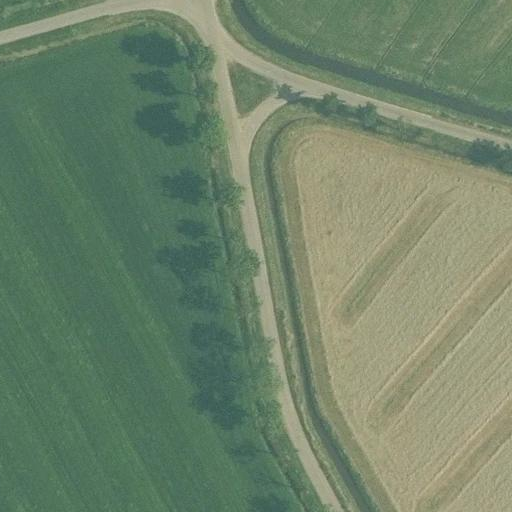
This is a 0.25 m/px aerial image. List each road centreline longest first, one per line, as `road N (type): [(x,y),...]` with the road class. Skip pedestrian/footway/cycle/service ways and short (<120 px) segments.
road 1 (unclassified): [(324,511),(272,387),(235,153)]
road 2 (unclassified): [(313,90),(511,149)]
road 3 (unclassified): [(0,43),(156,0)]
